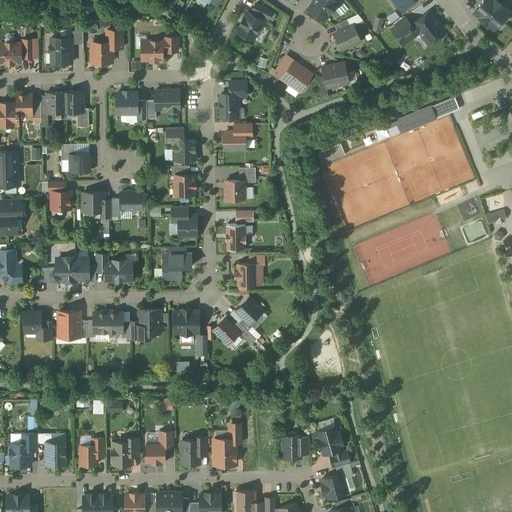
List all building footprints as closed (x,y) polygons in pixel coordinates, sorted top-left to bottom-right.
[(323,22),(330,12),(313,0),(306,10),(323,22)] [(312,0),(313,0),(330,12),(337,2),(333,0),(312,0)] [(389,0),(399,12),(413,1),(411,0),(389,0)] [(483,0),(474,12),(494,29),(509,12),(496,1),(495,0),(483,0)] [(269,14),(253,6),(249,15),(261,21),(265,22),(269,14)] [(389,22),(397,16),(393,11),(385,16),(389,22)] [(411,24),(405,16),(389,28),(401,44),(416,33),(425,46),(443,33),(428,12),(411,24)] [(249,15),(245,13),(235,35),(250,43),(261,21),(249,15)] [(356,16),(346,21),(349,29),(353,27),(362,24),(356,16)] [(349,29),(333,35),(340,51),(359,44),(353,27),(349,29)] [(81,30),(70,30),(70,37),(70,46),(81,46),(81,30)] [(106,43),(89,43),(89,64),(111,63),(111,49),(122,48),(121,30),(106,30),(106,43)] [(170,36),(134,37),(136,64),(163,62),(162,54),(170,54),(170,36)] [(38,37),(0,37),(0,68),(21,68),(21,60),(38,60),(38,37)] [(49,37),(49,50),(70,50),(70,46),(70,37),(49,37)] [(70,64),(70,50),(49,50),(48,64),(70,64)] [(264,67),(266,59),(258,57),(257,66),(264,67)] [(283,58),(272,74),(279,78),(289,63),(283,58)] [(311,74),(291,60),(289,63),(279,78),(298,92),(311,74)] [(343,63),(316,70),(321,90),(348,84),(343,63)] [(227,94),(217,95),(218,119),(236,119),(235,99),(245,99),(245,81),(226,82),(227,94)] [(40,122),(62,122),(61,87),(39,88),(40,122)] [(82,87),(61,87),(62,122),(76,121),(76,129),(91,128),(90,107),(83,107),(82,87)] [(138,89),(109,89),(109,119),(138,119),(138,89)] [(179,89),(143,90),(143,120),(155,120),(155,112),(179,111),(179,89)] [(30,93),(12,94),(13,98),(13,118),(31,117),(30,93)] [(0,99),(2,128),(14,127),(13,118),(13,98),(0,99)] [(428,106),(382,125),(388,140),(437,119),(436,115),(445,111),(441,100),(428,106)] [(230,133),(222,133),(222,151),(243,150),(243,140),(250,140),(250,126),(230,126),(230,133)] [(184,129),(165,129),(166,142),(172,142),(173,161),(193,160),(192,138),(184,138),(184,129)] [(89,143),(58,143),(58,173),(90,173),(89,143)] [(39,159),(38,147),(30,147),(31,159),(39,159)] [(17,148),(0,148),(0,186),(18,186),(17,148)] [(254,167),(239,167),(239,180),(254,180),(254,167)] [(234,179),(233,168),(224,168),(224,179),(234,179)] [(187,174),(173,174),(173,196),(192,196),(192,174),(187,174)] [(239,180),(223,181),(223,200),(240,200),(239,180)] [(71,181),(44,181),(44,211),(71,211),(71,181)] [(100,189),(77,190),(78,215),(100,214),(100,189)] [(142,190),(114,190),(114,211),(143,211),(142,190)] [(0,200),(0,215),(14,215),(20,215),(19,199),(0,200)] [(148,216),(159,216),(159,207),(148,207),(148,216)] [(185,216),(185,207),(170,207),(170,222),(177,222),(177,238),(194,237),(194,216),(185,216)] [(252,210),(234,211),(234,225),(243,225),(243,218),(252,218),(252,210)] [(502,210),(483,213),(485,225),(504,222),(502,210)] [(0,233),(15,233),(14,215),(0,215),(0,233)] [(234,225),(224,225),(225,249),(243,249),(243,225),(234,225)] [(13,250),(0,250),(0,279),(6,284),(20,284),(20,266),(14,266),(13,250)] [(183,250),(155,251),(157,283),(184,282),(183,250)] [(71,284),(71,254),(51,254),(52,284),(71,284)] [(91,284),(91,254),(71,254),(71,284),(91,284)] [(101,259),(102,283),(132,282),(132,258),(101,259)] [(252,261),(231,262),(232,288),(253,288),(252,261)] [(247,296),(231,311),(247,329),(264,312),(247,296)] [(80,308),(53,309),(54,339),(81,339),(80,308)] [(121,335),(121,308),(105,309),(105,336),(121,335)] [(105,336),(105,309),(89,309),(89,336),(105,336)] [(160,309),(137,310),(137,321),(133,321),(133,339),(147,339),(147,334),(160,334),(160,309)] [(197,309),(172,309),(172,334),(197,334),(197,309)] [(39,313),(21,313),(21,334),(35,333),(35,341),(47,341),(46,325),(39,325),(39,313)] [(224,314),(208,330),(226,348),(242,332),(224,314)] [(206,334),(196,334),(196,354),(206,354),(206,334)] [(171,409),(171,397),(161,397),(161,409),(171,409)] [(101,412),(102,399),(91,399),(91,412),(101,412)] [(104,411),(119,411),(120,400),(105,399),(104,411)] [(35,428),(35,415),(26,415),(26,428),(35,428)] [(226,438),(211,439),(212,466),(231,465),(230,446),(239,446),(239,423),(226,423),(226,438)] [(341,458),(333,426),(313,431),(315,440),(312,440),(315,452),(320,451),(321,455),(328,454),(330,461),(341,458)] [(156,443),(143,443),(143,465),(163,465),(163,450),(171,450),(171,431),(156,432),(156,443)] [(22,443),(8,443),(8,465),(26,465),(26,451),(35,450),(35,434),(21,435),(22,443)] [(178,442),(179,464),(194,463),(194,455),(204,455),(203,435),(191,435),(191,441),(178,442)] [(295,435),(278,435),(279,460),(295,459),(295,435)] [(122,442),(110,442),(110,466),(128,467),(128,457),(137,457),(137,437),(122,437),(122,442)] [(90,446),(76,446),(76,466),(92,466),(92,457),(101,457),(101,438),(90,438),(90,446)] [(65,441),(42,441),(42,467),(65,467),(65,441)] [(338,474),(316,480),(322,502),(344,496),(338,474)] [(349,475),(343,477),(347,491),(353,489),(349,475)] [(167,511),(167,489),(152,489),(152,511),(167,511)] [(182,511),(182,489),(167,489),(167,511),(182,511)] [(145,511),(145,492),(120,493),(120,511),(145,511)] [(253,492),(232,492),(232,511),(262,511),(262,503),(253,503),(253,492)] [(220,511),(220,493),(198,494),(198,505),(198,511),(220,511)] [(25,496),(3,496),(3,511),(35,511),(35,505),(25,505),(25,496)] [(95,511),(95,498),(82,498),(82,511),(95,511)] [(95,498),(95,511),(109,511),(110,511),(109,498),(95,498)] [(300,511),(297,500),(274,507),(274,511),(300,511)]
